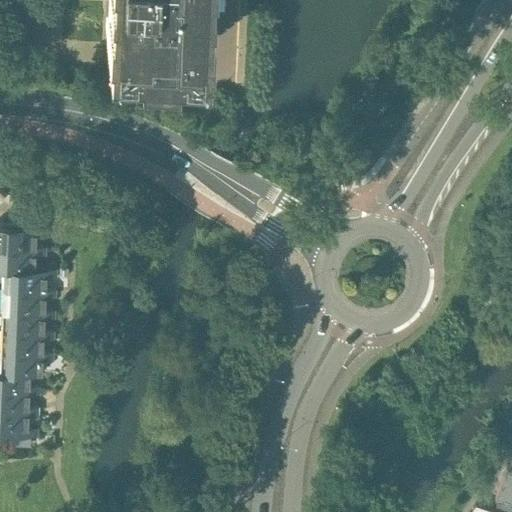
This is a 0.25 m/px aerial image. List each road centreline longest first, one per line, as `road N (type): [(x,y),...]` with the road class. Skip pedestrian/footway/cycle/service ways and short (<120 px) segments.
road 1 (tertiary): [(511,16),(380,228)]
road 2 (tertiary): [(331,306),(287,394),(258,511)]
road 3 (tertiary): [(286,511),(303,421),(354,323)]
road 4 (tertiary): [(0,104),(77,113),(185,154)]
road 5 (tertiary): [(408,244),(511,84)]
road 6 (tertiary): [(331,247),(185,154)]
road 7 (tertiary): [(354,323),(388,323),(414,301),(421,276),(408,244)]
